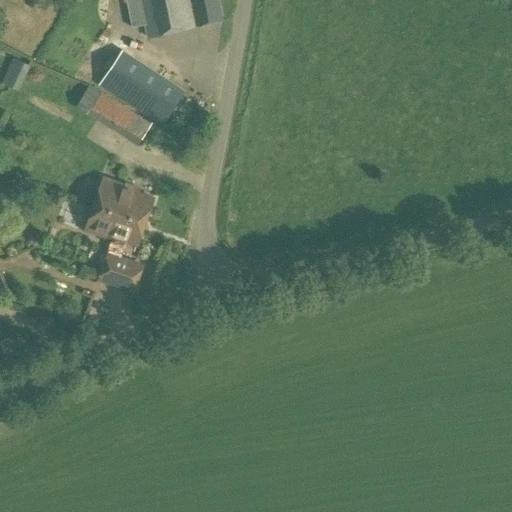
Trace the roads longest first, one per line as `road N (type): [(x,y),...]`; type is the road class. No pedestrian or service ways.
road 1 (unclassified): [(222,295),(207,252),(205,203),(244,0)]
road 2 (unclassified): [(222,295),(313,259),(511,213)]
road 3 (unclassified): [(0,395),(222,295)]
